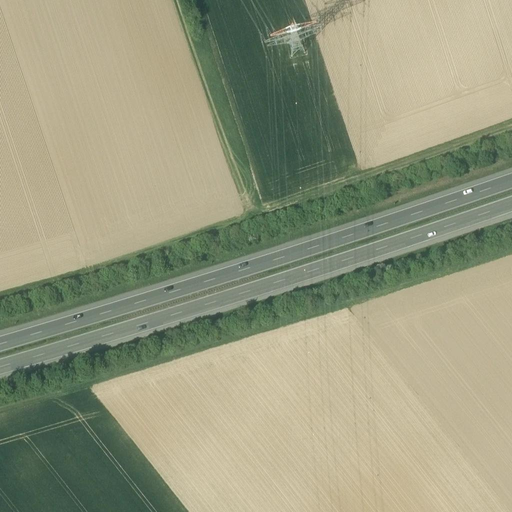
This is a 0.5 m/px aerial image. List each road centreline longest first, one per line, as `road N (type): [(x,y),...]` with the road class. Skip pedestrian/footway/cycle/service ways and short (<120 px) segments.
road 1 (track): [(0,294),(511,123)]
road 2 (motorway): [(0,367),(511,199)]
road 3 (motorway): [(511,177),(0,343)]
road 4 (track): [(0,417),(511,261)]
road 5 (track): [(243,216),(174,0)]
